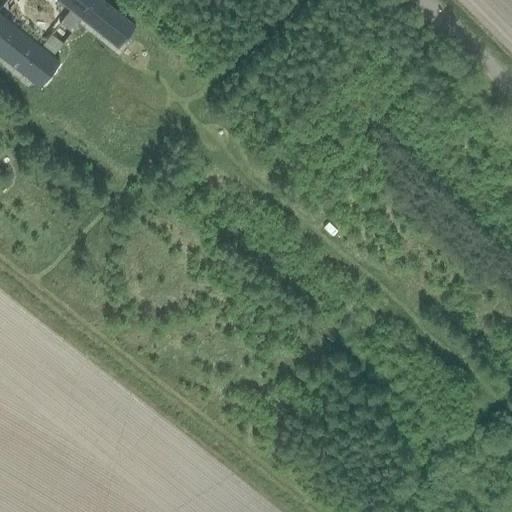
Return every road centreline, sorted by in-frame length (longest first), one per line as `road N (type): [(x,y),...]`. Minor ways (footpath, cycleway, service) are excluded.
road 1 (track): [(35,284),(310,0)]
road 2 (track): [(511,394),(397,511)]
road 3 (unclassified): [(511,86),(424,0)]
